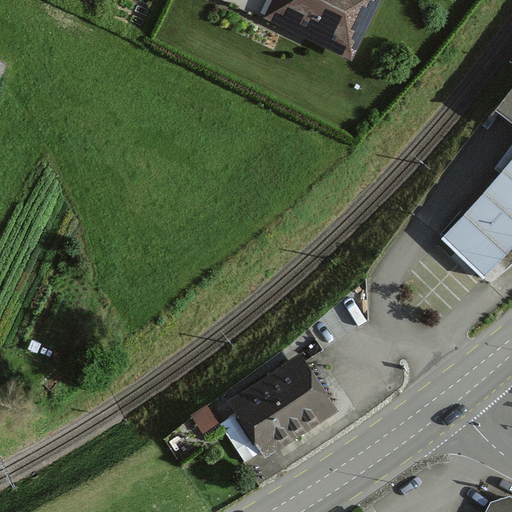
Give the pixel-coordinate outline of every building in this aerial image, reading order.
[(224,0),(287,30),(291,22),(273,13),(279,0),(224,0)] [(349,51),(373,0),(279,0),(273,13),(291,22),(349,51)] [(511,87),(498,106),(511,116),(511,158),(502,171),(483,193),(463,215),(442,237),(483,278),(505,254),(511,246),(511,87)] [(265,448),(329,406),(301,362),(237,405),(265,448)] [(492,503),(488,511),(511,511),(511,499),(509,498),(492,503)]
